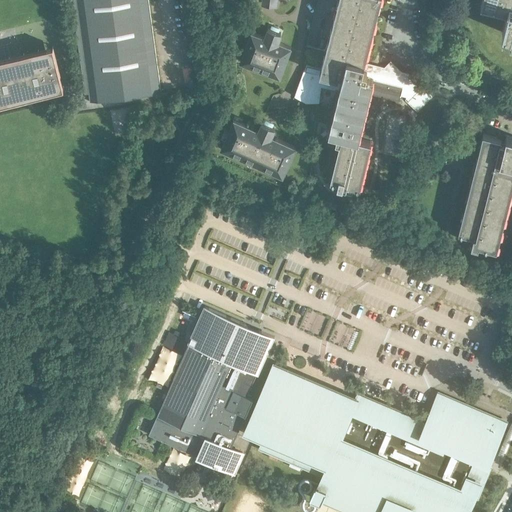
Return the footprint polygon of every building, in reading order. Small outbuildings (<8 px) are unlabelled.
[(72,0),(85,93),(89,93),(90,101),(162,91),(149,0),(72,0)] [(337,0),(331,29),(320,71),(303,67),(297,93),(310,97),(321,97),(321,86),(336,90),(337,86),(339,87),(327,138),(340,141),(331,178),(339,180),(338,184),(353,187),(354,184),(360,185),(371,140),(358,137),(369,93),(399,100),(400,95),(406,96),(406,99),(415,110),(429,97),(420,89),(422,87),(417,83),(410,81),(410,84),(406,83),(408,74),(400,72),(395,67),(392,71),(386,65),(383,69),(381,67),(363,63),(364,62),(365,62),(380,0),(337,0)] [(484,0),(484,5),(508,11),(510,3),(511,0),(484,0)] [(511,6),(511,4),(511,2),(510,3),(508,11),(502,32),(511,34),(511,6)] [(268,27),(265,37),(252,32),(253,29),(251,29),(240,60),(251,65),(253,60),(261,63),(260,68),(261,68),(262,64),(271,67),(269,71),(281,76),(291,47),(277,42),(281,32),(278,31),(279,28),(272,26),(271,29),(268,27)] [(0,58),(0,103),(64,87),(54,45),(0,58)] [(221,146),(221,147),(232,152),(234,148),(242,152),(240,155),(243,157),(244,154),(256,160),(255,162),(264,166),(266,162),(274,166),(272,170),(283,175),(284,174),(283,173),(294,147),(296,148),(296,147),(276,138),(275,139),(271,136),(275,128),(271,126),(273,123),(266,120),(265,123),(262,122),(258,131),(253,129),(254,128),(233,119),(233,120),(234,120),(229,131),(224,128),(221,136),(226,138),(222,146),(221,146)] [(470,243),(478,245),(479,242),(496,246),(508,199),(511,183),(511,136),(502,134),(501,138),(483,133),(458,231),(473,234),(470,243)] [(148,434),(234,471),(242,452),(231,447),(253,397),(247,395),(273,337),(274,337),(275,336),(205,306),(206,305),(205,305),(148,434)] [(274,362),(245,431),(264,439),(260,448),(323,474),(318,486),(315,485),(310,496),(321,501),(322,499),(353,511),(466,511),(475,494),(477,495),(489,468),(486,467),(506,421),(439,392),(426,421),(379,401),(377,406),(274,362)]
